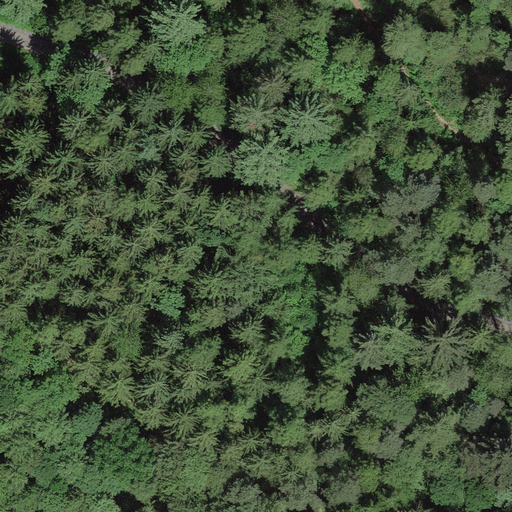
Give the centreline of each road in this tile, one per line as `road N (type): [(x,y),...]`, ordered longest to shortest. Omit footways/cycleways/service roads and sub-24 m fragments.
road 1 (track): [(0,33),(80,57),(164,98),(380,270),(511,331)]
road 2 (track): [(280,511),(177,448),(0,313)]
road 3 (track): [(511,169),(473,148),(351,0)]
